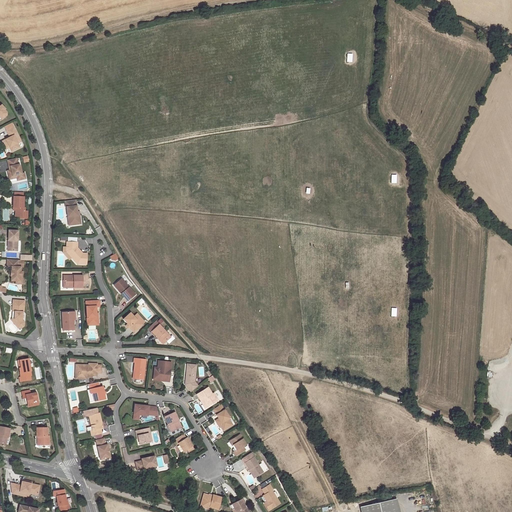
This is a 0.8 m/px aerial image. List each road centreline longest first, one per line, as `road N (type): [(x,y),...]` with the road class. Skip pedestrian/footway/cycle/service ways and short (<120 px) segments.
road 1 (track): [(110,351),(202,357),(334,381),(511,448)]
road 2 (tertiary): [(49,348),(40,294),(42,156),(27,114),(0,75)]
road 3 (track): [(255,0),(0,49)]
road 4 (tertiary): [(80,480),(49,348)]
road 5 (residential): [(124,393),(182,405),(213,453),(207,469)]
